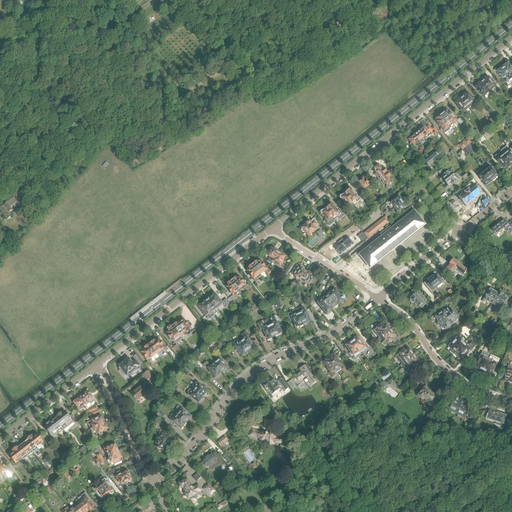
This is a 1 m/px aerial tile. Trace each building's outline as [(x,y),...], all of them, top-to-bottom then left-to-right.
[(141,0),(136,4),(140,9),(153,0),(141,0)] [(158,0),(166,10),(168,9),(162,0),(158,0)] [(507,64),(503,68),(511,79),(511,68),(509,65),(508,66),(507,64)] [(511,79),(503,68),(498,71),(499,73),(498,74),(508,85),(511,83),(511,84),(511,79)] [(485,78),(481,81),(490,92),(496,87),(493,83),(491,80),(490,80),(488,78),(486,79),(485,78)] [(479,85),(476,87),(479,90),(478,90),(481,93),(484,96),(490,92),(481,81),(478,84),(479,85)] [(465,95),(461,98),(469,108),(475,103),(472,100),(473,99),(470,96),(470,97),(468,94),(466,96),(465,95)] [(458,102),(456,103),(458,106),(460,109),(461,109),(463,113),(469,108),(461,98),(457,100),(458,102)] [(448,110),(441,115),(450,125),(452,124),(453,125),(457,121),(448,110)] [(498,113),(493,117),(497,122),(502,118),(498,113)] [(441,115),(435,120),(442,128),(440,129),(441,129),(440,130),(441,132),(442,132),(444,134),(447,132),(448,132),(450,131),(450,130),(449,129),(451,127),(450,125),(441,115)] [(424,127),(419,131),(424,139),(425,139),(428,136),(430,135),(431,136),(435,133),(435,134),(438,132),(434,127),(431,129),(429,126),(425,129),(424,127)] [(419,131),(414,135),(420,144),(421,144),(420,143),(424,141),(423,140),(424,139),(419,131)] [(414,135),(409,140),(411,143),(410,144),(412,147),(416,144),(418,146),(419,145),(420,144),(414,135)] [(468,138),(463,142),(467,146),(471,143),(468,138)] [(463,142),(459,145),(462,150),(463,149),(467,146),(463,142)] [(506,147),(500,151),(502,154),(511,165),(511,164),(511,153),(507,147),(506,147)] [(431,157),(424,162),(428,167),(435,161),(436,162),(442,157),(438,151),(434,154),(433,152),(430,155),(431,157)] [(497,154),(495,156),(506,170),(508,169),(508,168),(511,165),(502,154),(499,157),(497,154)] [(487,168),(483,170),(492,181),(496,179),(495,178),(497,176),(488,164),(485,166),(487,168)] [(378,165),(373,169),(376,173),(374,174),(378,179),(380,178),(387,173),(384,169),(382,170),(378,165)] [(440,177),(438,179),(440,182),(442,180),(444,183),(453,175),(452,173),(454,171),(451,168),(440,178),(440,177)] [(479,171),(476,173),(485,185),(488,183),(489,184),(492,181),(483,170),(480,173),(479,171)] [(380,178),(378,179),(380,182),(382,180),(387,186),(386,187),(387,189),(389,189),(392,187),(392,185),(391,184),(392,182),(389,178),(390,177),(387,173),(380,178)] [(453,175),(444,183),(446,185),(444,187),(446,190),(449,188),(448,188),(460,179),(456,174),(453,175)] [(361,188),(362,187),(364,189),(367,187),(369,189),(372,187),(370,185),(369,185),(363,177),(358,181),(359,183),(358,185),(361,188)] [(472,185),(450,202),(461,217),(483,199),(472,185)] [(349,188),(343,193),(345,194),(352,203),(354,206),(357,203),(359,206),(362,203),(361,202),(351,189),(350,190),(349,189),(349,188)] [(6,202),(0,206),(0,209),(7,220),(11,217),(10,216),(12,215),(9,212),(12,210),(10,207),(17,202),(20,206),(25,203),(22,199),(28,195),(23,189),(23,190),(18,194),(17,193),(13,196),(13,197),(6,202)] [(347,207),(352,203),(345,194),(342,196),(341,196),(340,197),(340,198),(340,199),(341,199),(347,207)] [(395,197),(389,201),(394,207),(402,202),(403,201),(402,200),(403,200),(401,197),(400,198),(400,197),(397,199),(395,197)] [(402,202),(394,207),(398,212),(406,205),(403,201),(402,202)] [(333,218),(336,216),(337,218),(338,217),(340,219),(342,217),(332,204),(331,205),(330,204),(324,208),(333,218)] [(331,219),(333,218),(324,208),(325,209),(323,211),(322,211),(321,212),(321,213),(328,222),(330,224),(333,222),(331,219)] [(417,217),(414,220),(410,216),(392,230),(390,227),(380,235),(382,238),(364,252),(368,257),(364,260),(370,266),(423,224),(417,217)] [(318,223),(320,226),(323,225),(320,222),(319,222),(316,217),(313,219),(317,224),(318,223)] [(303,232),(304,232),(305,232),(309,237),(310,237),(312,235),(312,233),(316,230),(314,227),(316,225),(313,220),(310,223),(309,221),(306,223),(307,224),(301,229),(301,230),(303,232)] [(504,220),(492,230),(494,232),(497,237),(503,232),(504,231),(503,230),(505,229),(507,232),(509,234),(511,232),(511,231),(511,221),(507,224),(504,220)] [(325,236),(322,232),(320,230),(316,233),(321,239),(325,236)] [(339,245),(334,249),(340,256),(354,244),(349,238),(344,242),(342,240),(338,243),(339,245)] [(273,262),(279,253),(274,249),(273,250),(271,249),(271,250),(270,250),(268,252),(269,253),(268,254),(269,255),(269,256),(271,257),(270,258),(274,260),(273,261),(273,262)] [(273,262),(281,268),(284,263),(282,261),(285,257),(279,253),(273,262)] [(449,266),(446,269),(451,274),(456,269),(463,275),(467,271),(453,259),(449,263),(451,265),(449,266)] [(270,274),(267,270),(259,260),(257,261),(256,261),(253,263),(253,264),(252,265),(260,274),(265,271),(268,275),(270,274)] [(256,278),(260,274),(252,265),(251,265),(248,267),(248,268),(246,269),(254,279),(256,282),(258,281),(256,278)] [(300,280),(305,272),(303,270),(304,269),(301,267),(300,269),(298,268),(297,270),(295,269),(292,274),(292,275),(295,276),(300,280)] [(300,280),(306,283),(309,285),(309,286),(312,281),(313,282),(316,277),(311,274),(308,272),(308,273),(305,272),(300,280)] [(438,275),(436,277),(435,274),(433,276),(432,275),(429,278),(437,288),(444,282),(438,275)] [(233,280),(232,281),(239,291),(243,288),(245,291),(248,289),(245,286),(238,276),(236,278),(235,277),(232,279),(233,280)] [(437,288),(429,278),(426,280),(427,281),(423,283),(431,294),(438,289),(437,288)] [(232,281),(231,282),(230,281),(227,283),(228,284),(226,286),(233,295),(239,291),(232,281)] [(341,296),(340,296),(335,289),(329,294),(338,305),(344,300),(344,299),(345,299),(345,298),(345,297),(344,297),(344,296),(343,296),(343,295),(342,295),(341,295),(341,296)] [(491,304),(497,294),(490,289),(487,295),(485,294),(484,296),(485,297),(484,299),(491,304)] [(426,304),(418,293),(416,295),(413,291),(409,293),(412,296),(409,298),(410,298),(409,299),(410,300),(410,301),(412,304),(413,304),(417,308),(420,306),(421,308),(426,304)] [(508,298),(503,295),(503,294),(499,292),(498,294),(497,294),(491,304),(501,310),(508,298)] [(222,303),(219,299),(217,296),(215,294),(213,296),(213,295),(209,298),(218,309),(217,308),(220,305),(221,307),(222,307),(224,305),(226,308),(230,304),(227,299),(222,303)] [(338,305),(329,294),(323,299),(323,298),(323,299),(332,310),(331,309),(334,307),(335,308),(338,305)] [(236,300),(235,299),(238,297),(236,295),(233,296),(229,299),(232,303),(236,300)] [(215,311),(218,309),(209,298),(208,299),(206,299),(204,300),(204,302),(211,312),(215,309),(215,311)] [(331,311),(332,310),(323,299),(317,303),(326,315),(327,314),(328,314),(331,312),(331,311)] [(211,312),(204,302),(198,306),(200,309),(205,315),(209,320),(214,317),(211,312)] [(306,307),(304,308),(303,307),(296,310),(304,326),(308,324),(307,323),(310,321),(306,313),(308,312),(306,307)] [(452,324),(458,320),(457,319),(457,318),(451,309),(448,311),(447,309),(444,312),(443,311),(435,317),(438,321),(437,321),(438,323),(437,323),(437,324),(437,325),(438,325),(439,326),(440,326),(440,327),(442,326),(444,330),(452,324)] [(299,327),(304,326),(296,310),(287,314),(289,318),(291,322),(293,321),(296,328),(299,326),(299,327)] [(471,319),(464,310),(459,313),(466,323),(471,319)] [(282,333),(278,326),(279,326),(275,317),(272,319),(273,320),(271,321),(272,322),(269,324),(275,336),(282,333)] [(172,326),(180,336),(184,333),(186,336),(189,334),(186,331),(178,322),(177,323),(175,322),(173,324),(173,326),(172,326)] [(275,336),(269,324),(265,326),(264,324),(263,325),(262,323),(260,325),(264,334),(265,334),(268,340),(275,336)] [(379,338),(381,337),(390,330),(388,328),(389,327),(386,323),(382,327),(381,325),(377,329),(379,331),(376,334),(379,338)] [(207,330),(203,325),(202,325),(202,326),(201,327),(200,327),(200,328),(199,329),(199,330),(202,335),(204,335),(205,334),(206,335),(206,334),(204,332),(207,330)] [(172,326),(171,327),(170,326),(168,328),(168,330),(166,331),(174,341),(173,341),(176,344),(178,343),(177,341),(178,341),(176,339),(180,336),(172,326)] [(401,343),(395,336),(392,332),(391,333),(390,330),(381,337),(385,341),(382,343),(385,346),(388,343),(389,343),(392,341),(396,346),(401,343)] [(240,341),(249,353),(253,350),(252,349),(255,347),(250,341),(244,333),(242,335),(243,337),(242,337),(243,339),(240,341)] [(453,354),(464,343),(463,341),(463,339),(462,339),(463,337),(461,335),(458,338),(456,339),(455,339),(455,338),(452,341),(452,342),(452,343),(449,347),(451,350),(450,351),(453,354)] [(351,341),(360,353),(361,352),(361,353),(367,348),(365,346),(364,347),(357,337),(351,341)] [(149,345),(158,357),(159,357),(157,355),(164,349),(165,348),(157,338),(153,341),(152,341),(149,343),(149,344),(149,345)] [(238,339),(235,342),(234,341),(231,343),(237,351),(238,351),(243,357),(245,355),(246,356),(249,353),(240,341),(238,339)] [(359,354),(360,353),(351,341),(346,346),(350,351),(348,353),(351,357),(353,355),(354,358),(359,354)] [(471,350),(476,346),(472,342),(469,346),(468,345),(467,345),(464,343),(453,354),(456,357),(458,356),(461,359),(465,355),(469,352),(468,351),(470,350),(470,349),(471,350)] [(170,346),(176,354),(182,350),(177,344),(176,345),(175,345),(175,346),(173,348),(171,345),(170,346)] [(158,357),(149,345),(148,345),(147,345),(144,346),(144,348),(140,351),(148,362),(149,361),(151,359),(153,361),(158,357)] [(205,352),(201,348),(194,353),(198,358),(205,352)] [(404,362),(413,355),(411,353),(412,352),(409,349),(405,352),(404,350),(397,355),(400,359),(401,358),(404,362)] [(481,373),(489,359),(486,358),(486,356),(485,356),(486,354),(483,352),(481,356),(480,358),(479,358),(476,362),(477,363),(475,368),(478,370),(477,371),(481,373)] [(329,358),(339,372),(340,370),(343,368),(341,365),(342,365),(335,355),(333,357),(332,356),(329,358)] [(409,371),(412,369),(415,365),(414,364),(418,361),(415,357),(414,357),(413,355),(404,362),(408,367),(406,367),(409,371)] [(218,357),(215,359),(217,361),(217,360),(218,361),(214,363),(222,373),(228,368),(219,357),(218,357)] [(339,372),(329,358),(320,364),(323,368),(326,366),(328,368),(327,369),(330,373),(334,370),(334,371),(335,371),(336,374),(339,372)] [(492,370),(493,371),(496,366),(495,366),(496,364),(497,360),(494,359),(493,360),(492,360),(491,360),(489,359),(481,373),(485,375),(486,374),(490,375),(492,370)] [(129,360),(128,360),(127,360),(127,361),(127,362),(125,363),(124,362),(119,366),(119,367),(119,368),(119,369),(120,370),(121,370),(126,376),(127,375),(137,368),(139,366),(135,360),(131,363),(129,360)] [(218,376),(222,373),(214,363),(208,368),(215,377),(217,375),(218,376)] [(420,372),(422,370),(423,371),(429,365),(427,363),(421,368),(419,370),(420,372)] [(302,372),(295,377),(292,379),(297,387),(305,381),(306,383),(313,378),(307,369),(305,365),(300,369),(302,372)] [(148,371),(143,375),(148,380),(153,377),(148,371)] [(279,393),(281,391),(279,387),(281,386),(278,381),(275,383),(271,377),(269,379),(263,383),(262,384),(266,390),(267,389),(273,397),(279,393)] [(285,391),(288,389),(281,378),(278,381),(285,391)] [(163,380),(160,383),(164,389),(170,384),(166,379),(163,381),(163,380)] [(206,393),(208,391),(198,384),(198,383),(195,382),(191,388),(204,398),(206,394),(206,393)] [(173,392),(175,389),(176,390),(178,387),(172,383),(170,386),(168,389),(173,392)] [(136,401),(149,391),(143,384),(130,393),(136,401)] [(430,406),(434,401),(435,402),(438,397),(434,394),(433,395),(427,391),(428,390),(424,386),(420,392),(421,392),(418,396),(422,400),(423,399),(427,401),(426,402),(430,406)] [(201,401),(204,398),(191,388),(193,389),(191,392),(189,391),(186,393),(198,403),(200,401),(201,401)] [(83,395),(89,403),(88,402),(90,400),(90,401),(91,401),(91,402),(92,402),(93,401),(93,400),(93,399),(92,398),(93,398),(90,395),(91,394),(89,391),(88,392),(88,391),(83,395)] [(86,406),(89,403),(83,395),(78,399),(83,405),(85,404),(86,406)] [(455,414),(462,401),(460,399),(456,397),(449,410),(451,412),(450,413),(450,414),(450,415),(451,416),(452,417),(453,416),(454,416),(455,414)] [(82,406),(83,405),(78,399),(74,402),(79,409),(79,410),(80,410),(81,410),(82,410),(82,409),(82,408),(82,406)] [(465,414),(467,410),(469,412),(472,407),(470,406),(470,404),(467,402),(465,401),(464,402),(462,401),(455,414),(458,415),(457,417),(460,419),(461,417),(464,419),(466,414),(465,414)] [(191,417),(180,407),(179,406),(177,408),(177,410),(180,412),(177,415),(186,423),(191,417)] [(160,419),(162,416),(163,417),(165,414),(159,409),(156,411),(158,413),(156,416),(160,419)] [(59,415),(66,424),(71,420),(65,412),(63,413),(62,413),(59,415)] [(511,418),(511,417),(508,417),(497,413),(497,414),(491,412),(490,414),(488,419),(508,425),(508,422),(511,423),(511,418)] [(68,426),(66,424),(59,415),(56,417),(57,417),(55,419),(63,430),(68,426)] [(90,429),(104,423),(103,421),(103,420),(101,415),(86,422),(87,424),(90,429)] [(160,419),(156,416),(155,415),(152,424),(157,426),(158,422),(160,419)] [(183,427),(186,423),(177,415),(174,418),(173,417),(172,417),(170,420),(180,428),(182,426),(183,427)] [(62,431),(63,430),(55,419),(50,422),(49,422),(56,431),(60,428),(62,431)] [(53,434),(56,431),(49,422),(46,425),(47,425),(45,427),(51,435),(53,438),(55,436),(53,434)] [(104,423),(90,429),(92,434),(97,431),(98,434),(100,435),(103,434),(103,432),(108,429),(106,425),(105,425),(104,423)] [(259,431),(259,432),(252,430),(250,435),(258,438),(261,442),(265,439),(270,446),(273,443),(283,444),(283,440),(280,440),(280,438),(275,437),(270,431),(268,434),(266,432),(266,433),(263,432),(261,432),(259,431)] [(30,437),(38,448),(40,447),(39,446),(41,444),(42,445),(44,443),(36,433),(33,436),(32,435),(30,437)] [(163,449),(165,450),(166,444),(169,445),(170,440),(167,440),(168,438),(166,438),(167,435),(162,433),(162,434),(159,433),(158,439),(157,439),(156,444),(157,444),(156,445),(158,445),(157,448),(159,448),(159,449),(163,450),(163,449)] [(33,452),(38,448),(30,437),(26,440),(27,440),(25,441),(33,452)] [(225,437),(217,442),(221,447),(229,442),(225,437)] [(28,456),(33,452),(25,441),(23,443),(22,442),(19,444),(28,456)] [(109,455),(118,451),(115,444),(114,445),(113,443),(105,446),(106,449),(105,449),(104,450),(105,453),(107,452),(109,455)] [(23,460),(28,456),(19,444),(20,445),(18,447),(15,449),(23,460)] [(21,462),(23,460),(15,449),(12,451),(12,452),(9,454),(14,461),(11,462),(14,466),(16,466),(18,465),(18,463),(17,462),(20,460),(21,462)] [(113,462),(113,464),(121,460),(120,458),(121,458),(118,451),(109,455),(110,459),(109,459),(110,463),(111,463),(111,462),(113,462)] [(208,468),(217,461),(220,459),(215,452),(209,457),(208,456),(206,457),(207,458),(203,461),(208,468)] [(8,465),(5,467),(0,461),(0,473),(2,476),(5,473),(9,478),(12,476),(11,474),(14,472),(8,465)] [(75,469),(73,466),(70,468),(76,476),(79,474),(75,468),(75,469)] [(106,473),(110,477),(116,475),(113,469),(106,473)] [(126,472),(115,477),(119,481),(120,481),(121,484),(122,484),(123,486),(131,480),(132,479),(128,471),(126,472)] [(47,481),(42,475),(42,474),(39,477),(41,478),(38,480),(42,484),(47,481)] [(106,481),(102,477),(100,478),(103,481),(102,482),(103,483),(100,486),(108,497),(113,493),(113,492),(112,491),(113,490),(106,481)] [(186,479),(179,483),(182,488),(183,488),(186,493),(185,494),(188,499),(190,498),(191,497),(194,496),(197,499),(201,496),(198,492),(201,491),(198,485),(195,486),(196,487),(193,489),(186,479)] [(211,496),(215,491),(208,485),(203,489),(211,496)] [(104,500),(108,497),(100,486),(97,489),(95,487),(93,489),(101,500),(102,499),(103,500),(104,500)] [(45,501),(41,496),(39,493),(37,495),(39,498),(38,498),(42,503),(45,501)] [(85,496),(84,494),(82,496),(83,498),(85,502),(82,504),(88,511),(89,511),(90,511),(94,509),(93,508),(94,507),(90,502),(88,499),(85,496)] [(13,501),(16,506),(22,502),(18,497),(13,501)] [(87,511),(88,511),(82,504),(78,499),(76,501),(77,503),(77,502),(80,506),(77,508),(80,511),(87,511)]
